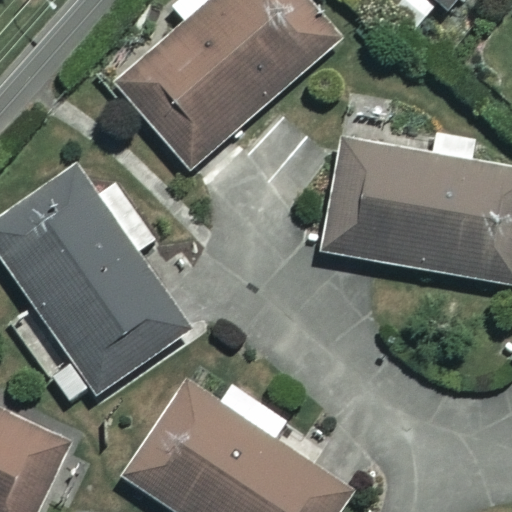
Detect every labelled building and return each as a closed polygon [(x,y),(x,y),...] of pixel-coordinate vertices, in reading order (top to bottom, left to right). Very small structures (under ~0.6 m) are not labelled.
[(341,29),(312,0),(205,0),(113,92),(194,174),(341,29)] [(424,0),(439,14),(453,0),(424,0)] [(511,289),(511,173),(468,165),(474,138),(425,128),(420,155),(342,138),(319,250),(511,289)] [(95,204),(70,172),(0,226),(0,266),(100,396),(190,327),(133,253),(152,238),(114,189),(95,204)] [(243,421),(192,385),(126,479),(173,511),(331,511),(345,492),(273,441),(286,423),(256,402),(243,421)] [(30,511),(64,443),(0,412),(0,511),(30,511)]
